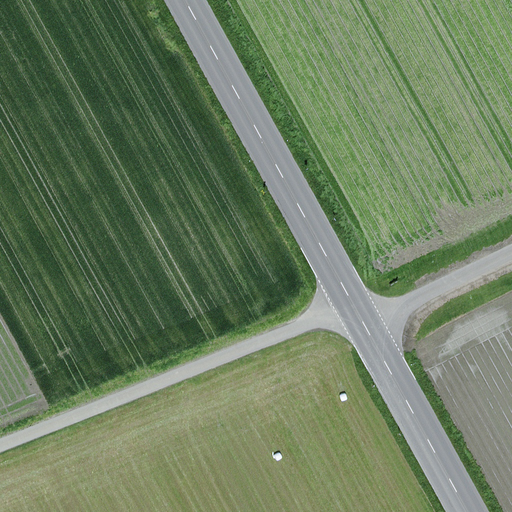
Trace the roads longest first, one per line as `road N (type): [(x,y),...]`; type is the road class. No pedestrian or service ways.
road 1 (unclassified): [(0,447),(355,309)]
road 2 (primary): [(184,0),(355,309)]
road 3 (primary): [(355,309),(467,511)]
road 4 (track): [(364,326),(511,256)]
